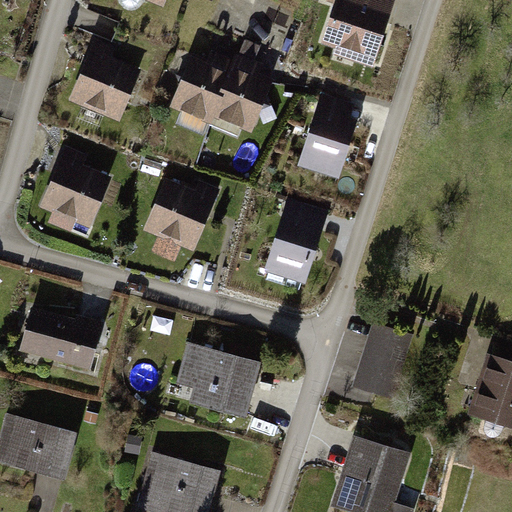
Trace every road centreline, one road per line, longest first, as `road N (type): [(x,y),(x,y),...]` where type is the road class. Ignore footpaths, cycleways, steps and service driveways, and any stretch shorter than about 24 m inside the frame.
road 1 (unclassified): [(434,0),(330,336)]
road 2 (residential): [(0,241),(330,336)]
road 3 (unclassified): [(60,0),(0,217)]
road 4 (residential): [(330,336),(276,511)]
